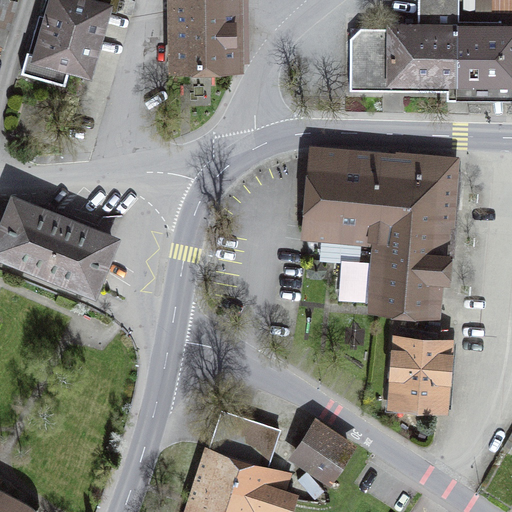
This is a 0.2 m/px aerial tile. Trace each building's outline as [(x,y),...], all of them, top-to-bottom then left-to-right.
[(0,0),(0,26),(10,29),(18,2),(11,0),(0,0)] [(54,0),(39,54),(27,51),(21,72),(65,84),(70,65),(87,69),(105,8),(111,10),(114,0),(54,0)] [(179,63),(233,62),(231,0),(178,0),(179,60),(179,63)] [(456,81),(459,26),(458,0),(425,0),(425,26),(361,27),(350,38),(350,90),(390,90),(390,81),(456,81)] [(511,0),(491,0),(491,11),(511,11),(511,0)] [(511,26),(459,26),(456,81),(456,90),(511,90),(511,26)] [(375,302),(434,306),(438,255),(450,256),(458,170),(451,169),(453,167),(449,166),(448,168),(419,165),(420,164),(414,163),(414,165),(324,156),(318,227),(365,231),(365,237),(375,238),(374,250),(379,250),(375,302)] [(15,200),(0,236),(0,250),(92,288),(112,239),(15,200)] [(439,337),(440,326),(428,325),(427,336),(439,337)] [(443,405),(448,342),(397,339),(396,354),(402,358),(402,364),(395,367),(390,367),(388,396),(397,397),(396,402),(443,405)] [(279,429),(226,411),(202,486),(208,488),(202,508),(196,506),(193,511),(251,511),(254,506),(272,511),(287,511),(294,494),(284,491),(289,473),(267,466),(279,429)] [(349,447),(315,424),(296,452),(330,475),(349,447)] [(511,432),(503,448),(511,453),(511,432)] [(314,498),(324,489),(306,471),(297,480),(314,498)] [(0,489),(0,511),(34,511),(29,506),(0,489)]
